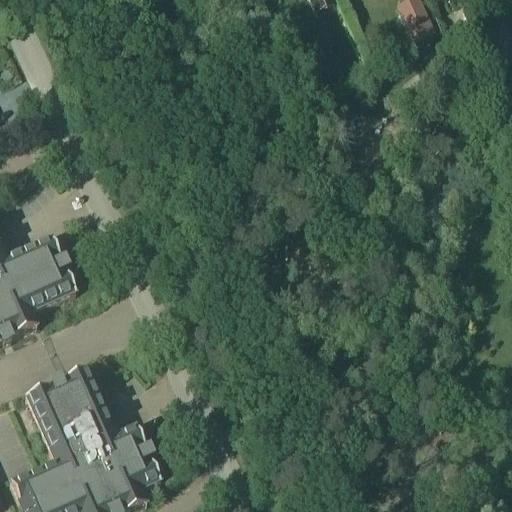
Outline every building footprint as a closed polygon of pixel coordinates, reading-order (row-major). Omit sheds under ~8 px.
[(305,0),(315,19),(333,11),(328,0),(305,0)] [(417,2),(395,12),(413,51),(435,40),(417,2)] [(463,24),(470,27),(476,25),(473,13),(461,17),(463,24)] [(365,81),(359,68),(345,74),(351,87),(365,81)] [(0,352),(1,355),(9,351),(7,347),(10,346),(11,348),(34,337),(28,324),(73,304),(64,283),(63,284),(61,281),(65,279),(61,271),(58,273),(56,270),(58,269),(49,249),(4,269),(0,260),(0,352)] [(23,408),(53,474),(8,494),(15,511),(143,511),(138,501),(158,492),(149,472),(147,472),(146,469),(150,468),(146,460),(142,461),(141,458),(143,458),(133,437),(114,446),(84,380),(61,391),(61,393),(58,394),(57,390),(49,394),(51,398),(47,399),(47,397),(23,408)]
